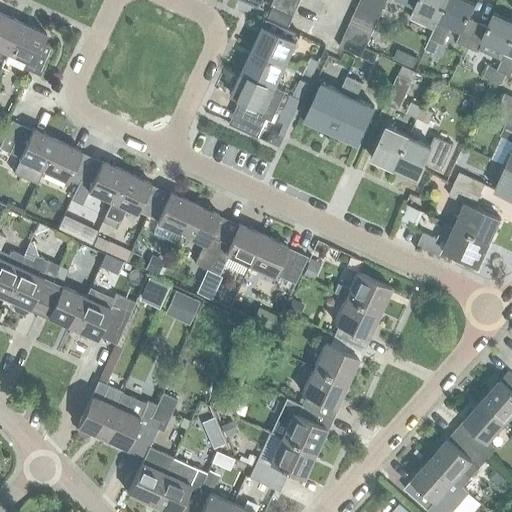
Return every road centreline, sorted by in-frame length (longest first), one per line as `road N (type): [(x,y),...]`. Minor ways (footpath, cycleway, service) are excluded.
road 1 (residential): [(503,308),(167,150)]
road 2 (residential): [(324,511),(503,308)]
road 3 (residential): [(167,150),(85,115),(77,104),(76,85),(115,0)]
road 4 (residential): [(167,150),(218,41),(202,13),(172,0)]
